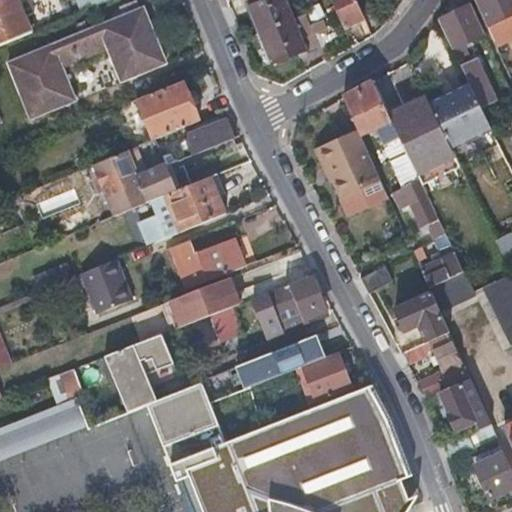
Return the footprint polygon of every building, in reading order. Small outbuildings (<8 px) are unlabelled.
[(2,0),(0,1),(0,44),(31,31),(17,0),(2,0)] [(77,0),(81,10),(104,0),(77,0)] [(122,14),(140,6),(137,0),(120,8),(122,14)] [(294,41),(286,21),(277,0),(252,0),(243,4),(267,65),(298,52),(294,41)] [(331,0),(343,26),(364,17),(356,0),(331,0)] [(511,0),(475,0),(496,44),(511,36),(511,0)] [(469,82),(481,108),(499,99),(478,57),(469,61),(461,44),(485,33),(471,4),(438,19),(469,82)] [(123,15),(6,63),(26,114),(71,95),(60,66),(107,47),(121,81),(166,62),(143,7),(140,8),(140,6),(122,14),(123,15)] [(312,28),(310,24),(306,13),(286,21),(294,41),(314,33),(312,29),(312,28)] [(320,20),(310,24),(312,28),(322,25),(320,20)] [(74,25),(77,33),(86,29),(83,21),(74,25)] [(322,25),(312,28),(314,33),(324,29),(322,25)] [(137,98),(153,139),(158,137),(200,120),(184,79),(137,98)] [(439,218),(420,178),(390,115),(374,80),(344,96),(359,131),(361,135),(373,130),(378,131),(385,144),(386,144),(406,184),(394,190),(401,205),(406,203),(410,212),(414,209),(424,231),(429,229),(439,249),(444,247),(448,255),(421,268),(429,288),(464,271),(439,218)] [(452,148),(492,129),(481,108),(469,82),(429,101),(452,148)] [(418,172),(455,154),(452,148),(429,101),(427,96),(390,115),(418,172)] [(189,145),(192,153),(235,136),(228,119),(186,136),(189,145)] [(361,135),(359,131),(317,149),(324,165),(331,161),(336,174),(332,176),(349,213),(388,195),(361,135)] [(156,197),(166,193),(183,186),(178,172),(171,169),(168,163),(148,172),(137,145),(94,163),(115,214),(156,197)] [(332,176),(336,174),(331,161),(324,165),(329,177),(332,176)] [(160,239),(225,212),(210,175),(183,186),(166,193),(174,211),(152,220),(160,239)] [(0,235),(0,252),(9,248),(3,234),(0,235)] [(199,253),(193,237),(173,245),(190,286),(246,264),(235,238),(199,253)] [(190,286),(173,245),(169,247),(182,279),(186,288),(190,286)] [(115,289),(121,303),(133,298),(116,257),(80,272),(91,299),(115,289)] [(33,274),(39,289),(72,275),(67,260),(33,274)] [(392,283),(385,267),(361,278),(369,293),(392,283)] [(473,291),(464,271),(429,288),(431,292),(439,310),(474,293),(473,291)] [(511,344),(511,272),(483,286),(511,345),(511,344)] [(327,312),(312,274),(252,297),(268,336),(291,327),(292,328),(327,312)] [(230,276),(170,300),(180,326),(186,323),(209,314),(231,306),(241,302),(230,276)] [(97,313),(121,303),(115,289),(91,299),(97,313)] [(439,310),(431,292),(395,307),(405,330),(421,323),(428,341),(449,331),(439,310)] [(209,314),(219,339),(241,330),(231,306),(209,314)] [(209,314),(186,323),(196,348),(219,339),(209,314)] [(146,404),(157,399),(146,373),(174,362),(162,333),(105,355),(128,411),(146,404)] [(317,333),(313,335),(322,357),(327,355),(317,333)] [(429,343),(428,341),(401,353),(407,362),(433,350),(442,370),(419,379),(427,397),(441,392),(470,378),(464,365),(463,366),(449,334),(429,343)] [(322,357),(313,335),(237,365),(246,387),(302,365),(322,357)] [(3,339),(0,340),(0,366),(12,361),(3,339)] [(352,386),(339,350),(327,355),(322,357),(302,365),(315,399),(352,386)] [(75,367),(48,377),(58,404),(77,396),(85,393),(77,372),(75,367)] [(470,378),(441,392),(456,430),(476,421),(479,429),(491,424),(470,378)] [(406,511),(411,505),(408,498),(400,479),(414,474),(392,416),(374,382),(223,442),(202,382),(158,399),(157,399),(146,404),(188,511),(406,511)] [(58,404),(0,426),(0,457),(88,424),(77,396),(58,404)] [(511,423),(503,428),(511,445),(511,423)] [(443,445),(448,457),(496,436),(491,424),(479,429),(443,445)] [(490,498),(511,487),(511,471),(500,446),(478,456),(481,462),(476,464),(490,498)] [(418,495),(408,498),(411,505),(412,503),(415,498),(418,495)]
